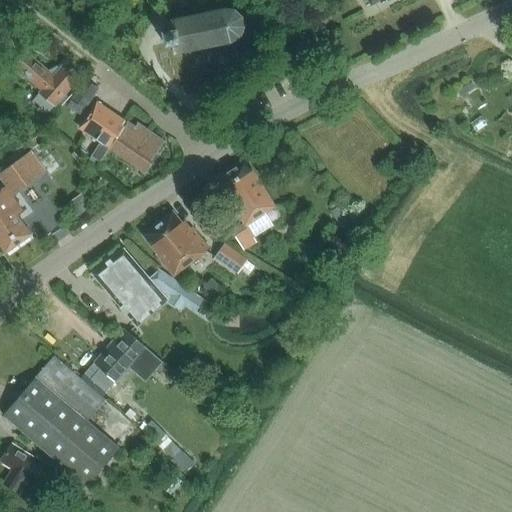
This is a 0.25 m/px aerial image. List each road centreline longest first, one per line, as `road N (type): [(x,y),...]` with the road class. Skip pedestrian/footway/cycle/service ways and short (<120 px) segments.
road 1 (tertiary): [(0,304),(106,222),(290,110),(511,10)]
road 2 (unknown): [(87,237),(0,107)]
